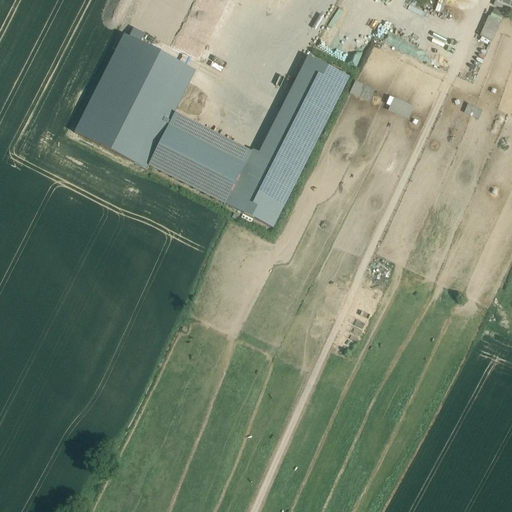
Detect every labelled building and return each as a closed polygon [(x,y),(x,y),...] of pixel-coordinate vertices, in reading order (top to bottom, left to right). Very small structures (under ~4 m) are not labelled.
[(198,0),(173,49),(198,62),(230,0),(198,0)] [(365,0),(340,0),(319,48),(358,66),(381,17),(362,8),(366,0),(365,0)] [(511,0),(496,0),(494,5),(511,13),(511,0)] [(483,38),(496,41),(503,11),(490,8),(483,38)] [(159,49),(165,53),(168,48),(162,44),(159,49)] [(370,103),(376,90),(356,81),(350,94),(370,103)] [(409,119),(415,106),(395,98),(389,111),(409,119)] [(469,104),(465,113),(480,119),(484,110),(469,104)] [(245,165),(169,127),(149,166),(225,205),(245,165)]
